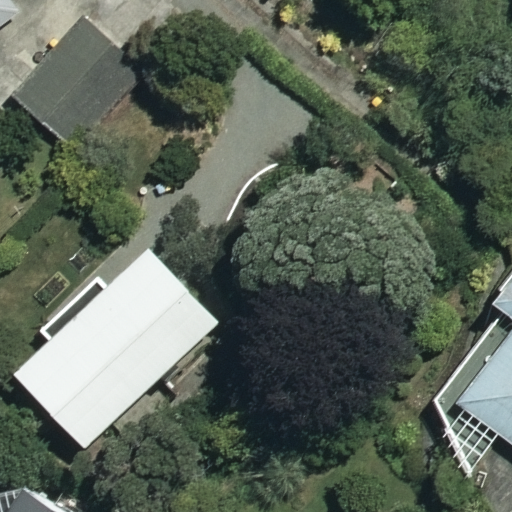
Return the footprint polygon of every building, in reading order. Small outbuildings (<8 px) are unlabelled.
[(0,0),(0,35),(29,15),(17,0),(0,0)] [(150,77),(94,23),(22,98),(78,152),(150,77)] [(240,330),(173,258),(37,383),(103,456),(240,330)] [(511,365),(477,413),(511,439),(511,365)] [(32,511),(73,511),(50,491),(32,511)]
